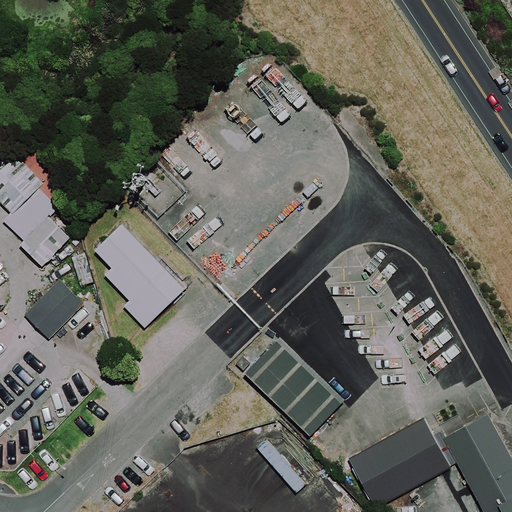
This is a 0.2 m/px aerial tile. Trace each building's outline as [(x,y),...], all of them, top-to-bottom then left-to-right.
[(223,70),(186,0),(129,0),(177,93),(223,70)] [(48,218),(86,183),(39,131),(0,167),(0,200),(13,214),(9,217),(25,234),(22,238),(48,264),(71,241),(48,218)] [(185,290),(123,226),(97,251),(113,268),(106,275),(130,300),(125,306),(146,328),(185,290)] [(85,304),(62,280),(26,315),(49,339),(85,304)] [(341,397),(276,334),(241,370),(306,433),(341,397)] [(511,511),(511,458),(489,416),(450,437),(445,439),(458,464),(483,511),(511,511)] [(448,472),(422,422),(351,458),(376,508),(448,472)]
